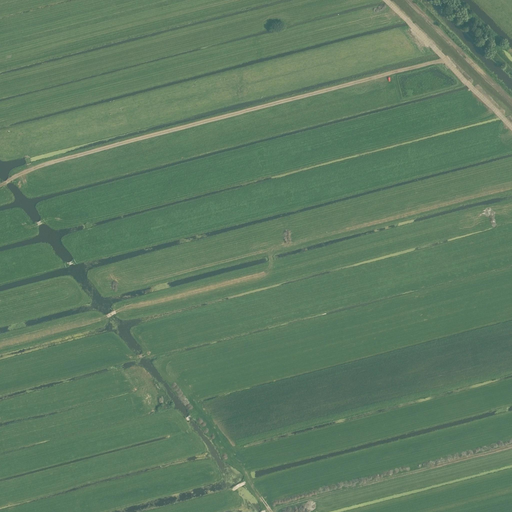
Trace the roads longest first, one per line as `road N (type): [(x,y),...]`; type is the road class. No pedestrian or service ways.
road 1 (track): [(0,468),(136,436),(225,402)]
road 2 (track): [(271,511),(249,481),(225,402),(224,389),(251,365)]
road 3 (track): [(408,0),(511,104)]
